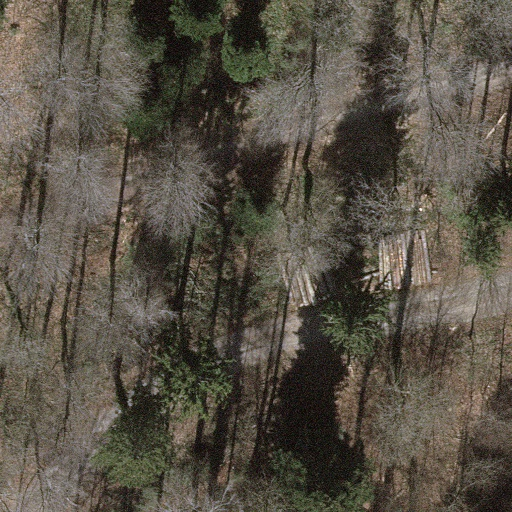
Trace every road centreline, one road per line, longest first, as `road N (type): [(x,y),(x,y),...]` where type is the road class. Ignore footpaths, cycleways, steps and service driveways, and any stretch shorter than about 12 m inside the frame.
road 1 (track): [(511,291),(317,327),(245,349),(151,403),(35,511)]
road 2 (track): [(511,62),(0,221)]
